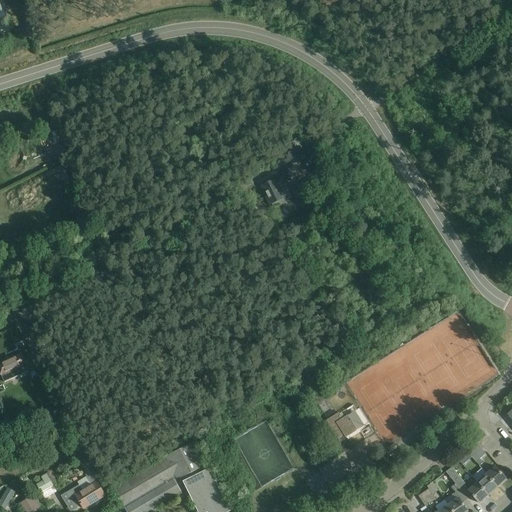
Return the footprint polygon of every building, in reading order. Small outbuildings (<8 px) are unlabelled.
[(262,187),(266,196),(270,205),(285,198),(279,186),(285,184),(282,177),(262,187)] [(297,211),(291,196),(282,200),(284,204),(282,205),(286,215),(297,211)] [(52,375),(50,371),(40,349),(38,350),(32,337),(26,340),(35,357),(38,355),(45,370),(41,372),(44,379),(52,375)] [(29,372),(28,370),(26,365),(27,365),(22,354),(0,363),(0,371),(2,376),(5,382),(29,372)] [(327,421),(333,430),(339,439),(345,435),(346,438),(357,431),(348,416),(343,419),(339,413),(327,421)] [(500,421),(506,429),(511,425),(511,420),(508,415),(500,421)] [(7,426),(0,429),(0,435),(1,437),(11,432),(7,426)] [(166,457),(185,496),(189,494),(198,511),(230,511),(231,511),(211,469),(208,470),(206,466),(194,443),(166,457)] [(396,449),(394,444),(388,448),(390,453),(396,449)] [(478,445),(468,453),(459,461),(463,465),(472,458),(482,449),(478,445)] [(484,463),(480,459),(486,454),(482,449),(472,458),(480,466),(484,463)] [(180,498),(185,496),(166,457),(113,488),(127,511),(144,511),(177,493),(180,498)] [(481,467),(471,476),(476,481),(486,473),(481,467)] [(487,475),(498,487),(507,479),(496,467),(487,475)] [(446,472),(456,484),(469,499),(473,496),(480,503),(489,495),(479,482),(469,491),(465,486),(466,485),(452,468),(446,472)] [(76,509),(82,505),(84,509),(105,495),(98,484),(96,475),(93,470),(86,475),(91,484),(83,490),(81,487),(80,486),(73,490),(67,494),(76,509)] [(42,477),(44,481),(37,485),(42,493),(44,492),(46,496),(54,491),(51,487),(54,485),(47,474),(42,477)] [(479,482),(489,495),(498,487),(487,475),(479,482)] [(419,496),(422,501),(432,494),(433,495),(439,491),(433,483),(428,487),(429,489),(419,496)] [(450,505),(454,511),(468,511),(463,504),(469,499),(456,484),(452,488),(456,493),(446,500),(450,505)] [(422,501),(425,506),(426,507),(426,506),(436,500),(433,495),(432,494),(422,501)] [(34,495),(21,503),(25,511),(35,511),(42,508),(34,495)]
